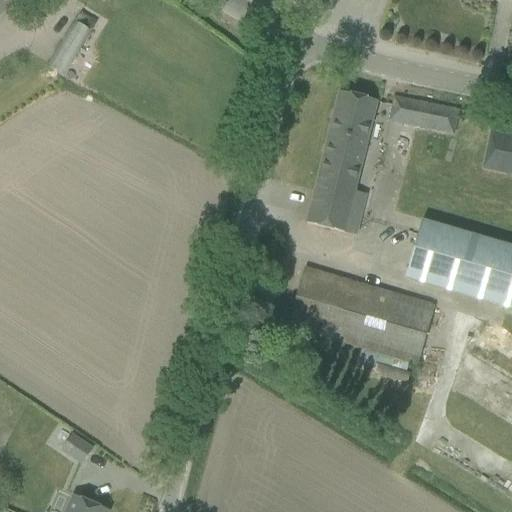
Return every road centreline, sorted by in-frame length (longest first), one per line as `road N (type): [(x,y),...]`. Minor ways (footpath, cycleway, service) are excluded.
road 1 (unclassified): [(166,511),(298,40)]
road 2 (tertiary): [(511,94),(356,61),(298,40)]
